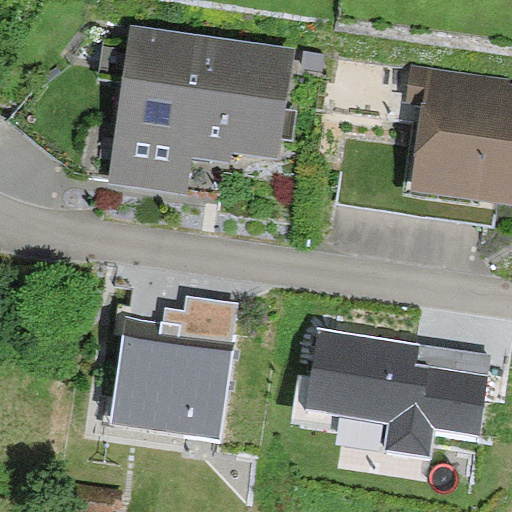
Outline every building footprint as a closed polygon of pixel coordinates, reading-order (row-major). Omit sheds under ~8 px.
[(294,52),(131,28),(107,189),(220,206),(225,167),(235,169),(236,160),(278,166),(294,52)] [(511,206),(511,91),(404,77),(401,104),(427,107),(416,194),(511,206)] [(164,328),(130,322),(112,431),(217,448),(239,308),(188,299),(186,313),(167,310),(164,328)] [(492,362),(322,335),(309,416),(393,429),(388,460),(432,467),(437,437),(478,444),(492,362)] [(122,511),(125,491),(74,485),(71,511),(112,511),(113,511),(115,511),(122,511)]
